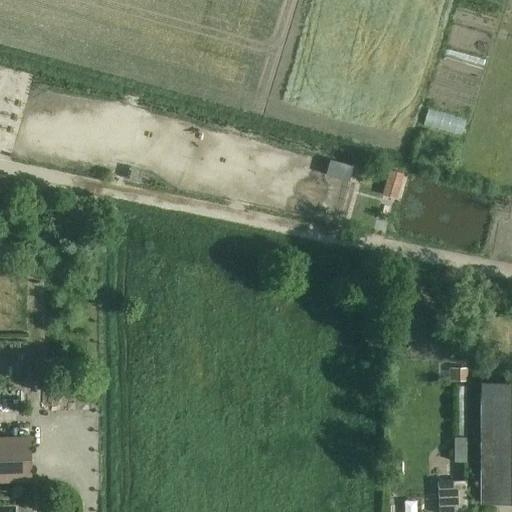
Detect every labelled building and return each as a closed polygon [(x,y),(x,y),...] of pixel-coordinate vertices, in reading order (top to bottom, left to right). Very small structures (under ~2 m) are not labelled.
[(22,66),(0,147),(0,153),(105,182),(108,171),(128,177),(129,174),(349,235),(369,161),(22,66)] [(388,169),(381,194),(395,198),(401,173),(388,169)] [(450,370),(450,381),(467,382),(467,370),(450,370)] [(511,370),(511,371),(480,370),(480,385),(480,483),(481,503),(511,503),(511,370)] [(0,481),(31,480),(29,436),(0,437),(0,481)] [(455,438),(455,462),(465,462),(465,438),(455,438)] [(454,511),(454,484),(438,484),(438,511),(454,511)] [(418,500),(420,511),(436,508),(435,498),(418,500)]
